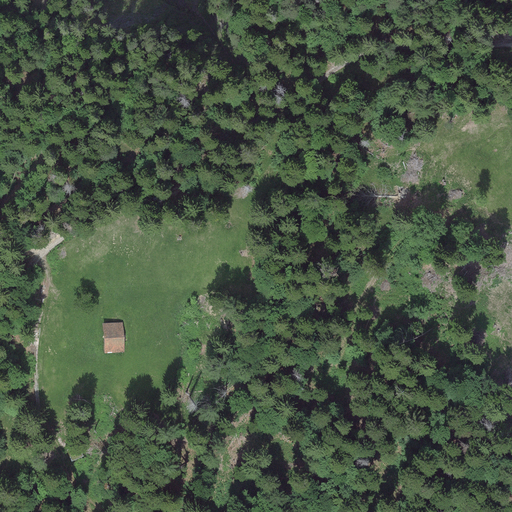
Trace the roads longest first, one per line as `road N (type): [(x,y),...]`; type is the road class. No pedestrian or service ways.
road 1 (track): [(0,331),(9,302),(49,244),(375,48),(511,43)]
road 2 (track): [(37,257),(47,276),(40,375),(47,433),(103,511)]
